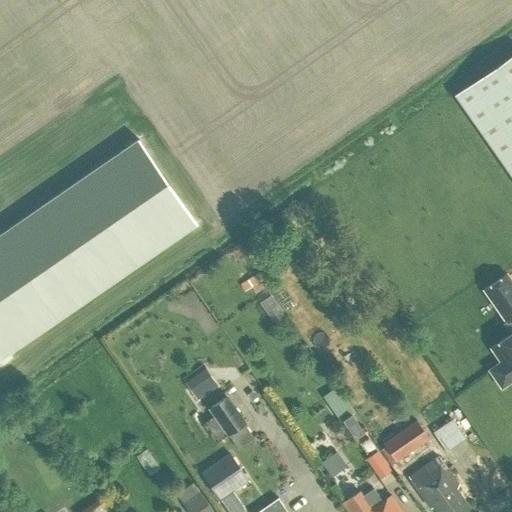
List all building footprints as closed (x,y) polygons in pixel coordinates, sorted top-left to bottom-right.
[(511,53),(454,94),(511,176),(511,53)] [(0,357),(196,222),(139,139),(0,234),(0,357)] [(500,361),(489,369),(501,388),(511,380),(511,318),(511,317),(511,281),(506,273),(483,289),(505,321),(502,323),(510,334),(490,347),(500,361)] [(259,302),(272,321),(283,314),(270,294),(259,302)] [(340,419),(343,417),(353,432),(362,426),(352,411),(354,410),(336,383),(322,392),(340,419)] [(206,408),(225,437),(245,424),(226,395),(206,408)] [(453,419),(433,432),(447,452),(467,439),(453,419)] [(430,439),(417,421),(384,444),(397,462),(430,439)] [(137,455),(150,475),(161,467),(147,448),(137,455)] [(325,473),(342,465),(334,450),(318,459),(325,473)] [(390,470),(377,451),(366,458),(380,477),(390,470)] [(242,472),(230,454),(202,473),(219,498),(231,490),(232,490),(236,487),(231,479),(242,472)] [(414,473),(409,477),(431,507),(433,505),(438,511),(461,511),(469,507),(456,489),(459,484),(447,468),(448,467),(441,458),(436,461),(435,459),(424,467),(422,468),(419,464),(412,469),(414,473)] [(177,495),(188,511),(210,511),(213,511),(193,483),(177,495)] [(402,511),(391,495),(381,501),(372,487),(363,494),(359,489),(342,501),(349,511),(402,511)] [(241,511),(245,509),(232,490),(231,490),(220,498),(229,511),(241,511)] [(288,511),(287,510),(278,497),(256,511),(288,511)]
